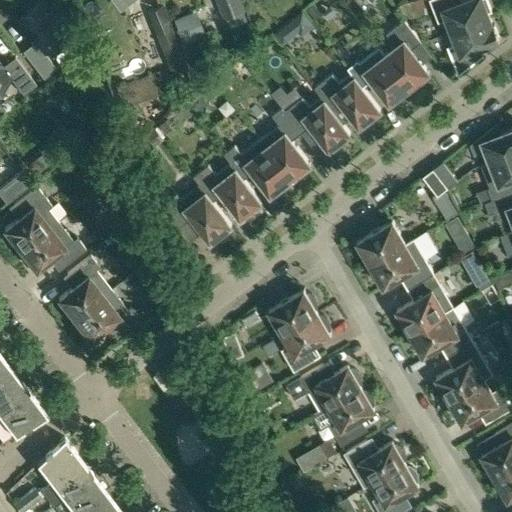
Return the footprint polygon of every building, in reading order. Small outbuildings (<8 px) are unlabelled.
[(22,12),(16,17),(25,29),(24,30),(34,42),(22,51),(43,79),(57,69),(44,53),(69,33),(43,0),(38,0),(35,2),(32,0),(24,0),(21,4),(21,8),(22,12)] [(113,0),(120,8),(130,0),(113,0)] [(240,0),(215,0),(223,18),(244,10),(240,0)] [(447,29),(489,13),(488,12),(492,10),(487,0),(462,0),(459,2),(457,0),(430,0),(439,22),(443,20),(447,29)] [(162,4),(147,10),(171,73),(186,67),(162,4)] [(195,9),(173,18),(182,42),(205,33),(195,9)] [(302,37),(315,27),(302,11),(289,21),(299,34),(302,37)] [(489,13),(447,29),(453,45),(448,46),(459,74),(459,73),(480,58),(480,57),(477,48),(500,39),(494,24),(493,24),(489,13)] [(397,45),(386,54),(385,54),(410,87),(417,81),(419,84),(429,76),(427,73),(429,71),(412,49),(422,41),(405,19),(387,33),(397,45)] [(373,79),(390,102),(393,100),(395,103),(405,95),(403,92),(410,87),(385,54),(386,54),(380,46),(360,62),(358,60),(348,68),(352,73),(352,72),(363,86),(373,79)] [(0,86),(11,78),(23,94),(36,84),(15,57),(3,66),(0,61),(0,86)] [(322,95),(332,109),(342,101),(362,128),(375,118),(373,115),(381,109),(363,86),(352,72),(352,73),(339,82),(333,73),(315,87),(322,96),(322,95)] [(153,74),(116,88),(123,107),(160,92),(153,74)] [(200,108),(202,97),(196,90),(183,100),(193,113),(200,108)] [(322,95),(322,96),(310,105),(303,96),(285,110),(302,132),(312,124),(332,151),(345,141),(343,138),(351,132),(332,109),(322,95)] [(280,124),(260,138),(291,178),(298,173),(300,175),(310,167),(309,165),(311,163),(292,139),(302,132),(285,110),(283,107),(273,114),(280,124)] [(145,152),(162,139),(153,127),(136,140),(145,152)] [(486,149),(491,161),(511,153),(511,128),(496,135),(493,127),(492,127),(471,144),(472,144),(475,154),(486,149)] [(127,159),(116,132),(104,142),(121,164),(127,159)] [(235,145),(225,153),(232,162),(244,178),(254,171),(272,194),(274,192),(276,194),(286,186),(284,184),(291,178),(260,138),(242,153),(235,145)] [(511,153),(491,161),(482,164),(490,186),(488,187),(493,199),(511,191),(511,182),(511,179),(511,178),(511,153)] [(46,166),(38,155),(25,165),(34,176),(46,166)] [(433,168),(448,187),(458,180),(443,161),(433,168)] [(262,201),(244,178),(232,162),(217,174),(209,164),(194,175),(200,184),(200,183),(214,200),(223,193),(244,220),(256,210),(254,207),(262,201)] [(448,187),(433,168),(423,176),(438,195),(448,187)] [(21,171),(0,187),(0,195),(6,203),(31,184),(21,171)] [(232,224),(214,200),(200,183),(200,184),(181,198),(177,193),(163,204),(180,226),(193,216),(214,243),(226,233),(224,230),(232,224)] [(20,249),(57,220),(48,208),(52,205),(36,185),(12,203),(21,215),(4,228),(6,231),(5,232),(6,236),(7,240),(10,243),(13,246),(17,247),(18,246),(20,249)] [(511,216),(511,215),(511,191),(493,199),(485,202),(490,213),(497,211),(501,220),(511,216)] [(57,220),(20,249),(22,251),(21,252),(21,256),(23,260),(25,263),(28,265),(32,267),(33,266),(36,269),(53,256),(62,267),(86,248),(77,236),(73,239),(57,220)] [(371,263),(406,243),(393,221),(394,221),(393,220),(391,221),(392,221),(359,240),(357,240),(358,242),(360,244),(359,245),(358,249),(359,253),(361,256),(364,259),(368,261),(369,260),(371,263)] [(511,253),(511,230),(501,234),(509,255),(511,253)] [(414,238),(406,243),(371,263),(373,266),(371,267),(371,271),(372,275),(374,278),(377,281),(381,283),(382,282),(383,284),(383,285),(384,286),(385,285),(405,273),(412,285),(434,272),(414,238)] [(74,318),(111,289),(95,268),(99,266),(90,254),(67,273),(75,284),(58,297),(61,301),(59,302),(60,306),(61,309),(64,312),(67,315),(71,316),(72,315),(74,318)] [(409,328),(411,331),(445,311),(454,306),(434,272),(412,285),(418,297),(399,308),(398,308),(397,309),(398,310),(400,312),(398,313),(398,317),(399,321),(401,324),(404,327),(408,329),(409,328)] [(283,331),(317,311),(316,308),(317,307),(317,303),(316,300),(314,296),(311,293),(308,291),(307,292),(305,290),(305,288),(303,289),(271,308),(270,308),(269,309),(270,310),(283,331)] [(111,289),(74,318),(76,320),(75,321),(75,325),(77,329),(79,332),(83,335),(86,336),(87,335),(90,338),(107,325),(116,336),(140,317),(131,306),(127,309),(111,289)] [(445,311),(411,331),(412,334),(411,335),(411,339),(412,343),(414,346),(417,349),(420,351),(422,350),(423,353),(424,354),(425,353),(445,341),(451,353),(473,340),(461,319),(454,306),(445,311)] [(317,311),(283,331),(290,344),(282,349),(294,371),(316,357),(310,346),(330,334),(330,335),(331,334),(330,332),(330,333),(328,330),(330,329),(330,325),(329,321),(327,318),(324,315),(321,313),(319,314),(317,311)] [(243,351),(235,331),(223,336),(231,355),(243,351)] [(485,378),(493,373),(473,340),(451,353),(458,364),(438,375),(436,376),(437,377),(439,380),(438,380),(437,384),(438,388),(440,392),(443,394),(447,396),(448,396),(450,398),(485,378)] [(0,388),(17,375),(4,358),(0,361),(0,388)] [(321,411),(362,387),(360,384),(361,383),(361,379),(360,375),(358,372),(356,369),(352,367),(351,368),(349,364),(330,375),(323,363),(287,384),(296,398),(309,390),(321,411)] [(162,369),(154,375),(168,394),(176,388),(162,369)] [(247,397),(259,389),(248,370),(235,377),(247,397)] [(0,388),(0,414),(1,416),(30,393),(17,375),(0,388)] [(485,378),(450,398),(452,401),(450,402),(450,406),(451,410),(453,414),(456,416),(460,418),(461,417),(462,420),(463,421),(464,421),(464,420),(484,409),(490,420),(511,407),(511,406),(500,386),(492,391),(485,378)] [(356,420),(375,409),(373,405),(374,405),(374,401),(373,397),(371,393),(368,390),(365,389),(363,389),(362,387),(321,411),(314,415),(321,427),(328,423),(341,445),(363,432),(356,420)] [(47,414),(30,393),(1,416),(15,435),(47,414)] [(495,475),(511,465),(511,421),(495,432),(501,443),(482,454),(484,457),(483,458),(483,462),(484,466),(486,469),(489,472),(492,474),(493,473),(495,475)] [(51,481),(81,458),(64,436),(37,462),(51,481)] [(311,449),(318,462),(340,450),(332,437),(311,449)] [(345,452),(344,452),(365,487),(374,482),(406,463),(404,460),(406,459),(406,455),(405,451),(403,448),(400,445),(396,443),(395,444),(393,440),(380,448),(374,451),(367,439),(345,452)] [(81,458),(51,481),(41,489),(54,505),(64,497),(94,474),(81,458)] [(381,494),(372,499),(380,511),(400,511),(407,508),(400,496),(419,485),(417,481),(418,481),(418,477),(417,473),(415,469),(412,466),(409,465),(408,465),(406,463),(374,482),(381,494)] [(511,465),(495,475),(497,479),(496,480),(495,484),(496,487),(498,491),(501,494),(505,496),(506,495),(508,498),(511,496),(511,465)] [(78,511),(106,491),(94,474),(64,497),(75,511),(78,511)] [(24,495),(31,504),(41,496),(34,488),(24,495)] [(111,511),(119,507),(106,491),(78,511),(111,511)] [(20,511),(31,504),(24,495),(14,503),(20,511)]
